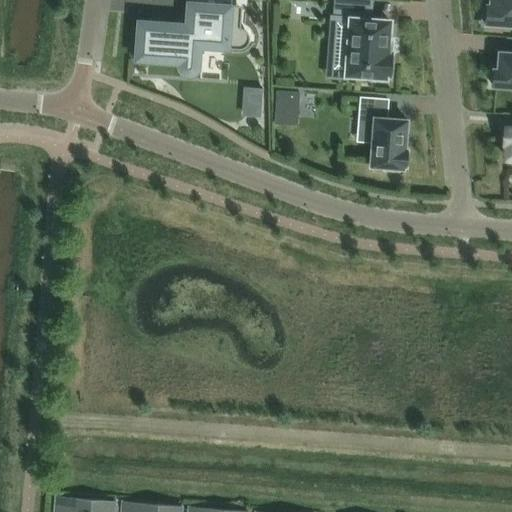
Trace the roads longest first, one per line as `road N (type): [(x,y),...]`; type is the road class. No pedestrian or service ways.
road 1 (unclassified): [(463,227),(374,220),(76,113)]
road 2 (residential): [(440,0),(463,227)]
